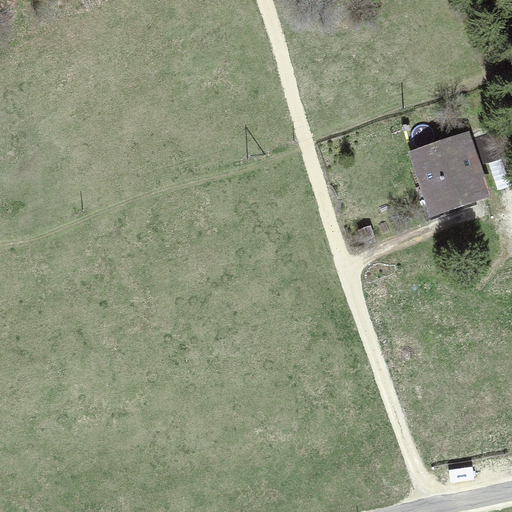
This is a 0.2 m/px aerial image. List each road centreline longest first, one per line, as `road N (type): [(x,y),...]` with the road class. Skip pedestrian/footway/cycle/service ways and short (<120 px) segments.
road 1 (track): [(271,0),(306,143),(433,509)]
road 2 (track): [(352,267),(489,213)]
